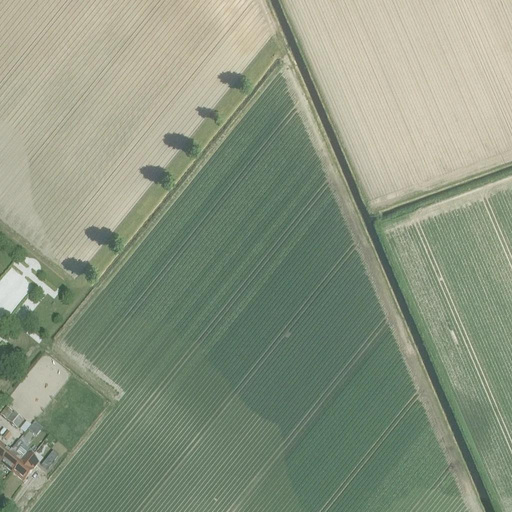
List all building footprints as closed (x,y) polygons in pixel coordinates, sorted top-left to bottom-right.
[(10,268),(0,280),(0,301),(8,291),(12,294),(3,304),(11,311),(32,285),(10,268)] [(6,408),(0,416),(5,420),(11,412),(6,408)] [(13,414),(7,422),(16,429),(23,422),(13,414)] [(34,423),(28,431),(36,437),(42,429),(34,423)] [(7,433),(3,438),(7,442),(11,436),(7,433)] [(21,461),(14,456),(23,445),(18,442),(10,452),(1,464),(12,473),(21,461)] [(10,452),(0,444),(0,463),(1,464),(10,452)] [(39,464),(31,458),(34,454),(30,451),(21,461),(12,473),(23,483),(39,464)]
